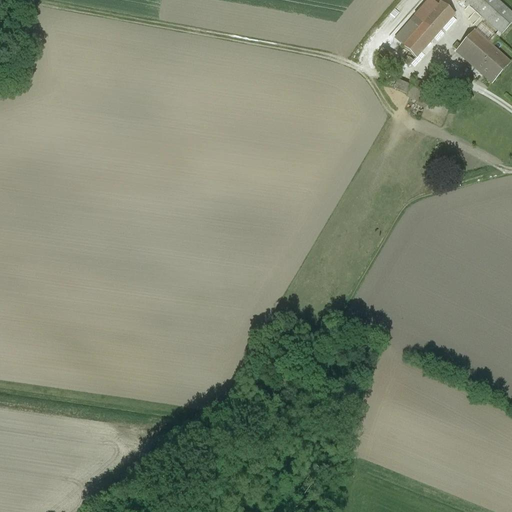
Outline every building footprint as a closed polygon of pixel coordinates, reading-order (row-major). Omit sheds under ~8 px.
[(511,15),(495,0),(461,0),(498,33),(501,35),(511,23),(511,15)] [(418,28),(402,47),(415,58),(454,14),(441,2),(418,28)] [(410,21),(394,39),(402,47),(418,28),(410,21)] [(495,37),(482,25),(475,33),(491,47),(497,39),(495,37)] [(475,33),(474,32),(460,48),(456,52),(456,53),(492,85),(510,64),(491,47),(475,33)] [(456,43),(452,48),(456,52),(460,48),(456,43)] [(433,91),(413,82),(407,98),(426,106),(428,102),(433,91)]
